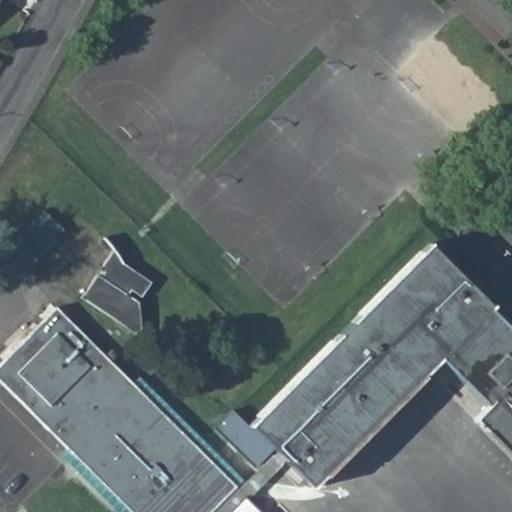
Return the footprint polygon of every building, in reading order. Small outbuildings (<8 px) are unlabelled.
[(39,256),(65,228),(44,207),(16,235),(39,256)] [(297,377),(250,423),(276,449),(286,460),(311,485),(313,483),(425,370),(438,358),(511,432),(511,326),(490,305),(430,244),(297,377)] [(96,270),(80,292),(137,334),(139,325),(141,310),(142,298),(132,291),(135,285),(144,293),(155,278),(131,262),(128,257),(124,253),(114,245),(99,265),(103,268),(99,273),(96,270)] [(205,511),(209,509),(234,484),(56,305),(0,360),(0,379),(132,511),(205,511)] [(511,432),(438,358),(425,370),(511,457),(511,432)] [(233,511),(271,475),(286,460),(276,449),(211,511),(209,509),(205,511),(233,511)]
